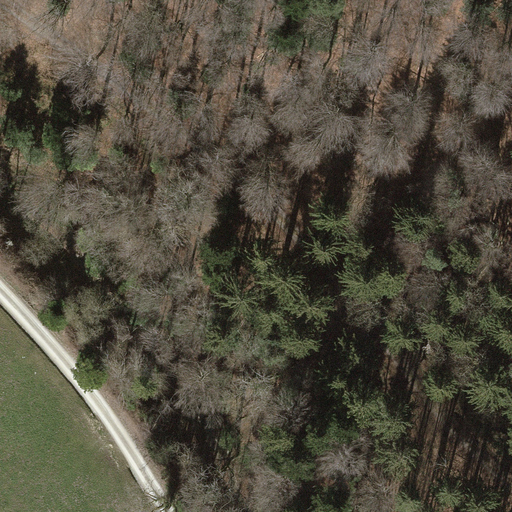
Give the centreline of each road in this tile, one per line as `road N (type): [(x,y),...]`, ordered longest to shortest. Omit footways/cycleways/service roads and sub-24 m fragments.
road 1 (track): [(1,0),(162,112),(305,239),(511,484)]
road 2 (track): [(0,290),(109,416),(167,511)]
